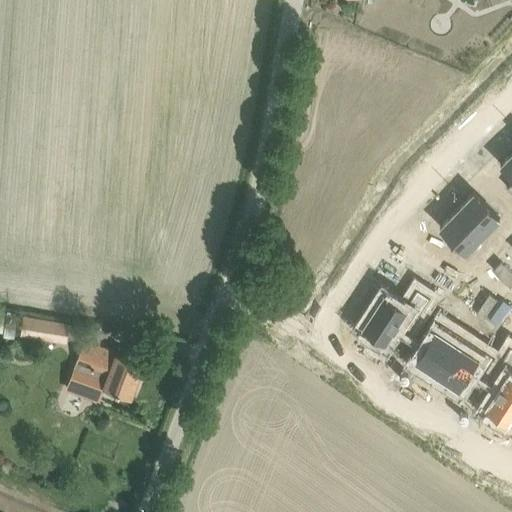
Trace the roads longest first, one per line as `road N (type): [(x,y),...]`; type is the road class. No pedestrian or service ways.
road 1 (unclassified): [(157,511),(261,211),(285,122),(300,0)]
road 2 (residential): [(511,458),(332,338),(323,317),(334,291),(425,183),(511,96)]
